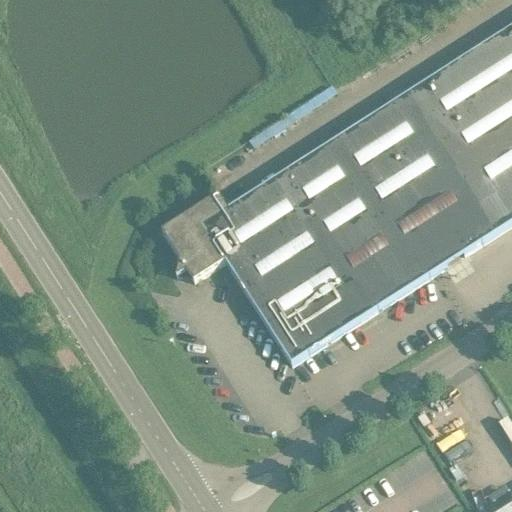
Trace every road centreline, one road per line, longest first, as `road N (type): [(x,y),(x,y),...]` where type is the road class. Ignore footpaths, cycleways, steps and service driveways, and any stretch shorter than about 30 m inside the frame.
road 1 (tertiary): [(203,511),(0,196)]
road 2 (unclassified): [(216,511),(511,324)]
